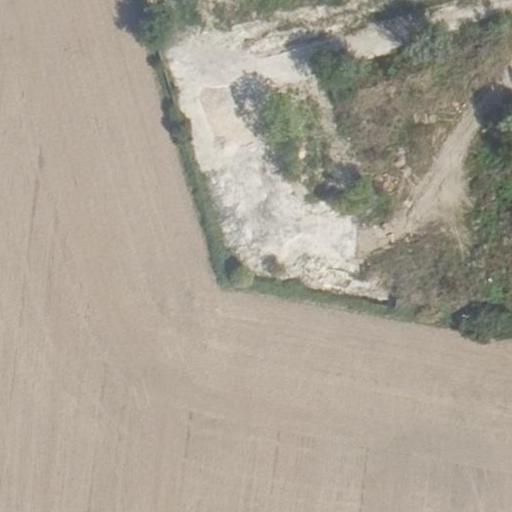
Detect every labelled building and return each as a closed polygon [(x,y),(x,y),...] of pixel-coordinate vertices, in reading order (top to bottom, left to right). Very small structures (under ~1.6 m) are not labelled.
[(179,0),(183,14),(234,0),(179,0)] [(273,90),(305,203),(351,191),(319,77),(273,90)] [(224,180),(209,183),(215,210),(230,207),(224,180)] [(225,246),(241,242),(234,214),(218,218),(225,246)] [(321,251),(346,259),(350,244),(325,237),(321,251)]
